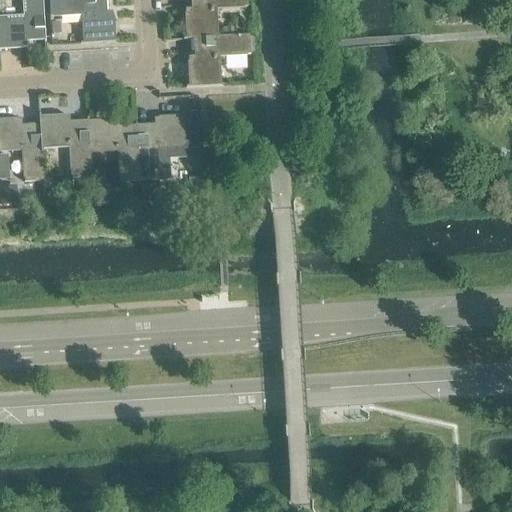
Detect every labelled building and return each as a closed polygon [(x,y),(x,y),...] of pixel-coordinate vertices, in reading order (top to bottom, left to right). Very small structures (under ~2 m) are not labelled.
[(21,0),(23,17),(0,18),(0,49),(26,48),(26,41),(44,40),(41,0),(21,0)] [(47,0),(48,18),(80,16),(82,45),(113,43),(111,13),(104,13),(103,0),(47,0)] [(185,41),(192,41),(192,40),(215,39),(215,38),(214,10),(245,8),(244,0),(189,0),(190,11),(183,11),(185,40),(185,41)] [(58,23),(50,24),(51,35),(59,34),(58,23)] [(232,28),(221,29),(222,38),(233,37),(232,28)] [(192,40),(192,41),(193,58),(186,59),(188,89),(219,87),(217,58),(249,56),(247,36),(233,37),(222,38),(215,38),(215,39),(192,40)] [(154,126),(135,127),(138,183),(140,183),(158,182),(156,150),(183,148),(184,152),(185,151),(185,149),(197,149),(195,113),(181,114),(182,117),(154,119),(154,126)] [(38,119),(38,126),(39,126),(40,150),(41,150),(69,148),(71,180),(86,179),(91,179),(89,154),(88,154),(87,123),(68,124),(68,117),(38,119)] [(0,121),(0,152),(21,151),(23,183),(43,182),(41,150),(40,150),(39,126),(38,126),(21,127),(20,120),(0,121)] [(115,121),(87,123),(88,154),(89,154),(117,152),(119,184),(138,183),(135,127),(115,128),(115,121)] [(86,179),(71,180),(71,191),(87,190),(86,179)] [(158,182),(140,183),(141,201),(159,200),(158,182)] [(16,186),(0,187),(0,196),(1,205),(17,204),(16,186)]
